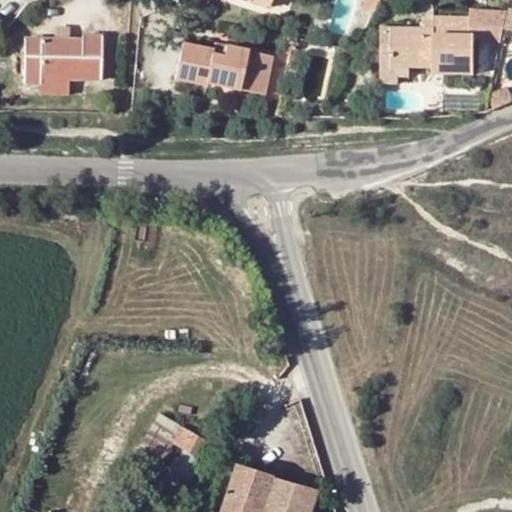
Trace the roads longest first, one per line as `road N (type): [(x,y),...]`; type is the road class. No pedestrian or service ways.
road 1 (residential): [(274,172),(383,166),(511,117)]
road 2 (residential): [(361,511),(293,283)]
road 3 (residential): [(0,169),(227,173)]
road 4 (residential): [(227,173),(241,216),(293,283)]
